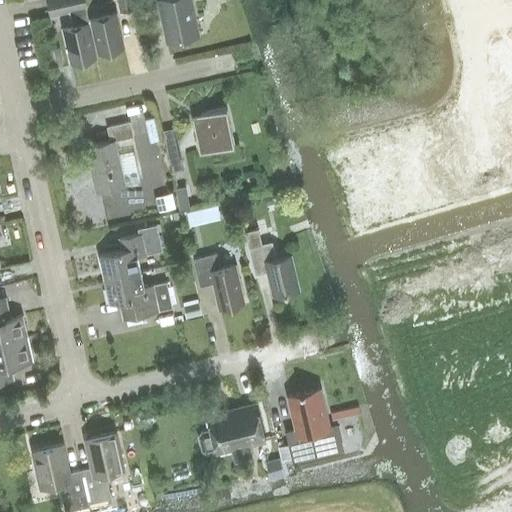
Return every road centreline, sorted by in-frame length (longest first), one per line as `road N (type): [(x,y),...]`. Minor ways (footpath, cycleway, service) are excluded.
road 1 (residential): [(83,398),(21,141)]
road 2 (residential): [(83,398),(314,350)]
road 3 (residential): [(14,113),(236,64)]
